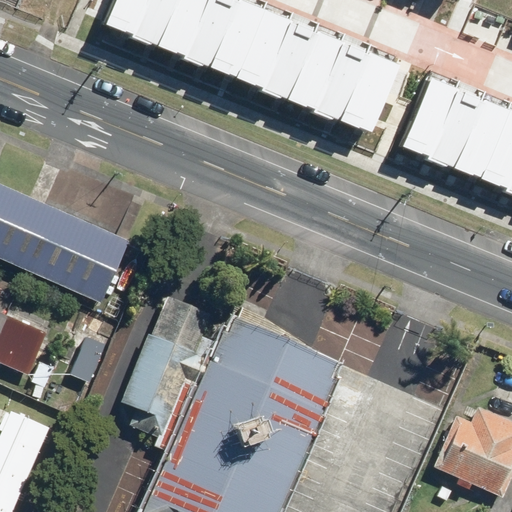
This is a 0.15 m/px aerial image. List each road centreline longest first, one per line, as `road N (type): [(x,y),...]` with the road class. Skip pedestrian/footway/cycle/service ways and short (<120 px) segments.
road 1 (secondary): [(0,79),(511,285)]
road 2 (residential): [(332,0),(511,77)]
